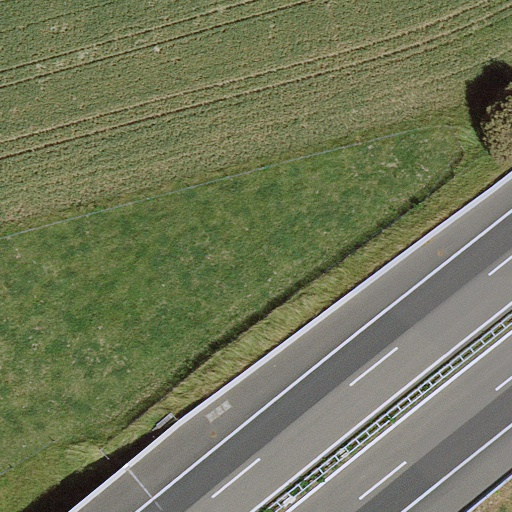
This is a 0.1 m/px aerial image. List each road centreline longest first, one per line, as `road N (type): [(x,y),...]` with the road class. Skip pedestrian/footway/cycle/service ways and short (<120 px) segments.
road 1 (motorway): [(511,252),(191,511)]
road 2 (motorway): [(349,511),(511,379)]
